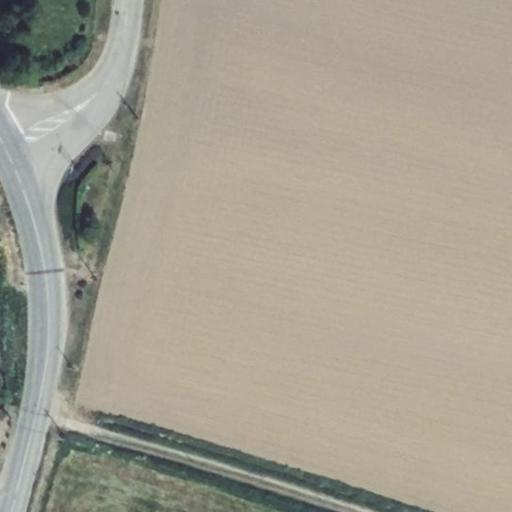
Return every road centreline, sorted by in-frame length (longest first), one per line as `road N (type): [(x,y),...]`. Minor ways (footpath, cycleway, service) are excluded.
road 1 (tertiary): [(5,149),(41,245),(48,300),(43,379),(11,511)]
road 2 (track): [(36,412),(354,511)]
road 3 (tertiary): [(128,0),(121,54),(104,86),(5,149)]
